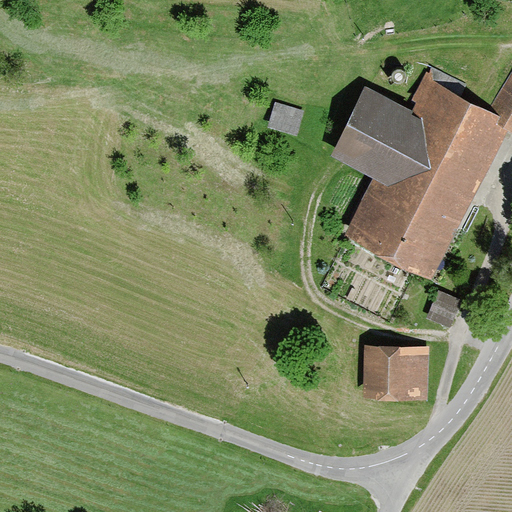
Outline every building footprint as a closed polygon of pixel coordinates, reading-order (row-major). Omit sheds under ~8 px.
[(420,263),(496,117),(488,113),(487,114),(455,98),(462,85),(432,69),(421,90),(437,99),(420,131),(365,103),(344,143),(392,168),(359,231),(420,263)] [(511,73),(488,113),(496,117),(511,126),(511,73)] [(301,112),(276,105),(271,122),(296,129),(301,112)] [(442,291),(430,317),(450,325),(461,299),(442,291)] [(401,387),(402,355),(376,354),(375,386),(401,387)]
